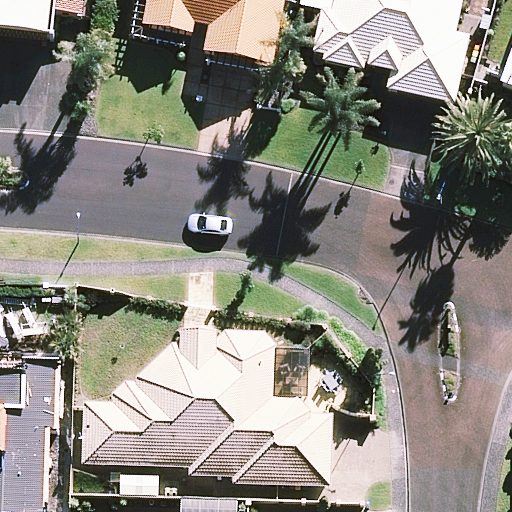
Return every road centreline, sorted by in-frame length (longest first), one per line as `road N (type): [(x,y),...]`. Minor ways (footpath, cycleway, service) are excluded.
road 1 (residential): [(0,181),(185,200),(454,256)]
road 2 (residential): [(454,256),(461,368),(454,511)]
